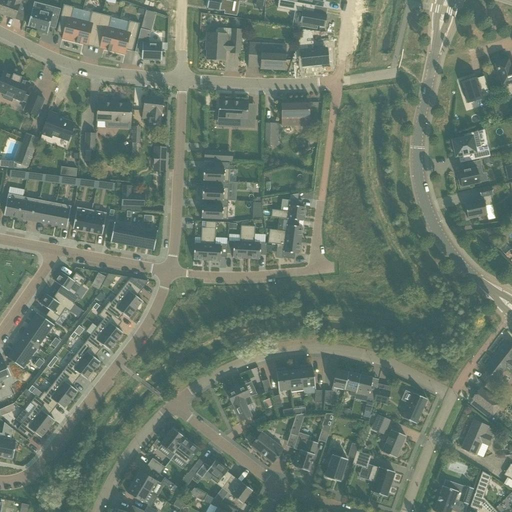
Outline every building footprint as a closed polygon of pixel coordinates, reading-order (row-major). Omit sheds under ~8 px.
[(0,0),(0,14),(14,19),(21,0),(10,0),(10,1),(6,0),(0,0)] [(208,0),(207,8),(230,13),(232,0),(245,3),(245,0),(208,0)] [(279,0),(278,0),(277,9),(302,13),(300,25),(315,27),(315,26),(325,28),(327,16),(314,14),(315,6),(279,0)] [(63,5),(56,33),(63,35),(62,39),(72,42),(78,20),(71,18),(74,8),(63,5)] [(49,27),(55,29),(60,9),(54,8),(52,15),(32,10),(28,27),(41,30),(40,32),(47,34),(49,27)] [(78,20),(72,42),(83,45),(87,46),(89,41),(94,43),(102,14),(92,12),(91,13),(82,11),(80,20),(78,20)] [(146,11),(140,29),(150,32),(154,20),(152,20),(154,13),(146,11)] [(102,14),(94,43),(100,44),(99,49),(103,50),(114,53),(120,30),(118,30),(109,28),(111,18),(111,17),(102,14)] [(120,30),(114,53),(125,55),(126,51),(132,52),(140,24),(129,21),(126,32),(120,30)] [(140,29),(135,52),(142,54),(141,60),(161,61),(162,44),(149,43),(150,32),(140,29)] [(239,54),(241,30),(232,30),(231,35),(207,34),(206,50),(207,50),(206,60),(225,61),(225,49),(230,49),(230,53),(239,54)] [(291,61),(301,61),(302,67),(328,64),(327,50),(306,52),(305,39),(312,39),(311,31),(301,30),(291,61)] [(260,69),(285,71),(286,54),(274,53),(275,45),(249,43),(248,68),(248,67),(260,67),(260,69)] [(511,68),(510,69),(507,61),(505,62),(504,60),(497,63),(498,65),(495,65),(498,72),(496,72),(498,79),(500,79),(502,85),(511,81),(511,68)] [(22,101),(27,103),(24,111),(37,116),(44,100),(31,94),(29,97),(25,95),(29,84),(20,80),(21,78),(13,75),(12,77),(3,73),(0,80),(0,92),(4,95),(3,99),(11,102),(13,98),(22,102),(22,101)] [(478,87),(476,78),(461,83),(468,104),(482,99),(482,98),(489,95),(486,85),(478,87)] [(161,121),(163,99),(144,97),(142,118),(148,119),(147,125),(160,127),(161,121)] [(248,103),(219,102),(218,118),(232,119),(232,127),(254,128),(255,120),(247,119),(248,103)] [(105,122),(105,127),(130,129),(130,123),(131,105),(98,103),(97,122),(105,122)] [(309,126),(309,119),(308,103),(281,103),(282,127),(309,126)] [(50,113),(42,134),(51,137),(52,135),(68,142),(74,124),(58,119),(58,116),(50,113)] [(273,143),(273,139),(273,124),(265,124),(265,143),(273,143)] [(133,143),(141,144),(141,126),(133,126),(133,143)] [(452,141),(454,152),(455,157),(458,157),(472,154),(474,160),(483,158),(489,157),(488,150),(481,151),(477,132),(464,135),(464,138),(452,141)] [(25,133),(21,145),(19,150),(32,155),(33,150),(38,138),(25,133)] [(94,151),(95,134),(86,133),(85,151),(94,151)] [(165,172),(166,148),(154,147),(153,172),(165,172)] [(204,152),(204,161),(225,162),(225,153),(204,152)] [(458,181),(460,189),(468,187),(468,186),(480,183),(478,175),(482,174),(479,161),(468,164),(469,170),(458,172),(460,180),(458,181)] [(203,168),(203,181),(214,182),(228,182),(236,183),(236,171),(229,171),(229,164),(215,163),(215,169),(203,168)] [(202,187),(202,200),(213,201),(228,201),(228,182),(214,182),(214,188),(202,187)] [(464,204),(465,206),(467,219),(487,215),(485,206),(491,205),(489,196),(493,196),(491,187),(478,190),(480,198),(481,201),(464,204)] [(123,208),(145,209),(145,197),(132,196),(133,188),(124,188),(123,208)] [(8,194),(4,216),(19,219),(23,197),(8,194)] [(34,214),(37,214),(39,201),(23,197),(19,219),(32,222),(34,214)] [(272,210),(271,218),(287,220),(299,221),(303,222),(305,208),(301,207),(302,201),(290,200),(288,212),(272,210)] [(56,204),(39,201),(37,214),(40,215),(38,223),(52,225),(56,204)] [(201,206),(201,219),(222,220),(227,220),(228,201),(213,201),(213,206),(201,206)] [(56,204),(52,225),(67,228),(71,207),(56,204)] [(87,232),(91,210),(77,208),(73,229),(87,232)] [(106,213),(91,210),(87,232),(102,235),(106,213)] [(269,230),(268,237),(300,241),(302,227),(298,227),(299,221),(287,220),(286,232),(269,230)] [(114,223),(110,243),(111,243),(121,245),(121,244),(125,226),(125,225),(115,223),(114,223)] [(121,244),(121,245),(132,247),(132,246),(135,228),(136,227),(125,225),(125,226),(121,244)] [(227,246),(227,254),(233,254),(232,258),(246,259),(248,226),(241,226),(240,235),(240,242),(228,242),(227,242),(227,246)] [(248,226),(246,259),(259,260),(260,256),(266,256),(266,244),(254,243),(255,227),(248,226)] [(132,246),(132,247),(142,249),(143,248),(146,230),(146,229),(136,227),(135,228),(132,246)] [(194,244),(193,261),(207,261),(209,228),(205,228),(201,228),(201,244),(194,244)] [(209,228),(207,261),(220,262),(221,257),(226,258),(227,254),(227,246),(227,242),(227,239),(215,238),(216,229),(209,228)] [(143,248),(142,249),(153,251),(157,231),(146,229),(146,230),(143,248)] [(268,237),(267,243),(284,246),(282,259),(294,260),(295,254),(299,255),(300,241),(268,237)] [(57,293),(70,302),(84,282),(75,275),(71,280),(61,273),(55,282),(61,287),(57,293)] [(102,284),(105,277),(98,273),(94,280),(102,284)] [(130,278),(117,296),(136,310),(142,302),(136,297),(148,282),(130,278)] [(56,323),(70,302),(57,293),(52,299),(46,295),(40,304),(49,311),(46,316),(56,323)] [(100,293),(96,298),(101,302),(105,297),(100,293)] [(109,302),(104,309),(121,323),(122,322),(119,320),(123,314),(129,319),(136,310),(117,296),(111,303),(109,302)] [(82,311),(75,305),(70,312),(78,317),(82,311)] [(103,320),(97,327),(116,342),(123,333),(117,329),(121,323),(104,309),(98,316),(103,320)] [(36,314),(29,324),(30,325),(45,336),(46,337),(54,326),(54,325),(36,313),(36,314)] [(85,331),(89,334),(95,326),(91,323),(85,331)] [(29,324),(21,335),(22,336),(38,347),(39,347),(46,337),(45,336),(30,325),(29,324)] [(97,327),(86,342),(99,352),(103,346),(109,351),(116,342),(97,327)] [(21,335),(13,346),(15,347),(30,358),(31,358),(39,347),(38,347),(22,336),(21,335)] [(86,342),(74,356),(93,371),(100,362),(94,358),(99,352),(86,342)] [(511,345),(507,342),(484,371),(496,380),(501,373),(502,374),(505,370),(511,375),(511,345)] [(70,350),(74,354),(80,349),(75,345),(70,350)] [(6,356),(6,357),(23,370),(24,369),(31,358),(30,358),(15,347),(13,346),(6,356)] [(74,356),(63,371),(76,381),(80,375),(86,380),(93,371),(74,356)] [(0,363),(0,385),(6,399),(12,397),(6,380),(10,379),(4,362),(0,363)] [(303,388),(315,387),(313,368),(312,368),(312,366),(304,367),(304,369),(300,370),(303,388)] [(278,391),(290,390),(288,371),(284,372),(284,369),(276,370),(276,373),(278,391)] [(303,388),(300,370),(288,371),(290,390),(291,393),(303,391),(303,388)] [(336,370),(332,387),(344,390),(348,372),(348,373),(336,370)] [(63,371),(52,386),(71,400),(77,392),(71,387),(76,381),(63,371)] [(348,372),(344,390),(345,390),(350,391),(349,396),(355,397),(356,393),(360,375),(348,372)] [(355,397),(354,400),(366,402),(367,400),(368,396),(372,378),(366,377),(367,374),(361,373),(361,375),(360,375),(356,393),(355,397)] [(39,383),(37,388),(46,392),(50,382),(38,377),(36,382),(39,383)] [(265,393),(271,392),(268,380),(262,382),(265,393)] [(232,405),(250,397),(244,385),(227,393),(226,393),(232,405)] [(36,396),(36,397),(53,410),(58,404),(64,409),(71,400),(52,386),(46,393),(44,392),(39,399),(36,396)] [(28,391),(26,389),(23,393),(28,397),(31,393),(28,391)] [(390,392),(376,389),(373,402),(387,405),(390,392)] [(405,391),(401,400),(408,403),(401,418),(416,424),(427,400),(412,393),(412,394),(405,391)] [(473,400),(486,410),(492,402),(480,392),(473,400)] [(282,407),(279,395),(273,397),(276,409),(282,407)] [(35,407),(29,415),(48,430),(55,421),(49,416),(53,410),(36,397),(30,404),(35,407)] [(250,397),(232,405),(240,421),(239,421),(240,422),(252,417),(252,416),(251,416),(247,406),(253,404),(250,397)] [(262,402),(265,410),(273,406),(270,398),(262,402)] [(366,402),(364,411),(365,411),(370,412),(371,413),(373,401),(367,400),(366,402)] [(5,408),(8,414),(15,410),(12,405),(5,408)] [(298,415),(296,415),(290,434),(297,437),(305,414),(298,415)] [(29,415),(17,430),(30,440),(35,434),(41,438),(48,430),(29,415)] [(377,415),(373,424),(387,429),(390,421),(377,415)] [(264,417),(253,421),(255,427),(266,423),(264,417)] [(473,422),(461,448),(476,455),(482,457),(494,431),(473,422)] [(5,423),(0,447),(0,456),(13,459),(16,443),(11,442),(13,430),(5,423)] [(326,443),(330,429),(323,427),(318,441),(326,443)] [(172,453),(183,438),(184,438),(173,429),(162,444),(161,445),(172,453)] [(391,430),(382,452),(396,459),(397,456),(398,457),(401,451),(400,451),(406,437),(391,430)] [(256,440),(254,439),(250,444),(252,445),(250,447),(272,464),(283,450),(261,433),(256,440)] [(198,449),(183,438),(172,453),(186,464),(190,460),(191,458),(198,449)] [(314,455),(317,444),(308,441),(305,452),(300,450),(294,467),(309,472),(314,455)] [(347,457),(354,459),(358,446),(352,443),(347,457)] [(332,456),(325,477),(340,482),(347,460),(341,458),(343,452),(330,447),(328,454),(332,456)] [(352,464),(362,467),(367,469),(368,465),(371,456),(356,452),(354,459),(352,464)] [(160,475),(165,468),(152,459),(147,466),(160,475)] [(222,488),(230,478),(232,476),(227,472),(228,471),(215,461),(209,468),(204,464),(196,474),(202,478),(207,471),(214,476),(211,480),(222,488)] [(188,474),(193,478),(200,468),(195,464),(188,474)] [(511,489),(511,465),(510,464),(504,475),(507,477),(503,484),(511,489)] [(379,468),(373,466),(368,481),(374,483),(371,492),(374,493),(373,495),(379,497),(380,495),(386,497),(394,473),(379,468)] [(139,472),(133,482),(150,492),(156,482),(157,482),(139,471),(139,472)] [(174,485),(164,478),(161,483),(170,490),(174,485)] [(241,503),(242,504),(252,491),(242,483),(241,484),(236,480),(235,482),(230,478),(222,488),(235,498),(233,500),(239,505),(241,503)] [(127,492),(127,493),(144,503),(147,506),(144,511),(157,511),(158,511),(149,507),(156,496),(150,492),(133,482),(127,492)] [(486,511),(480,506),(487,485),(478,482),(470,507),(474,511),(486,511)] [(434,511),(433,511),(450,511),(455,500),(459,501),(459,502),(467,505),(468,504),(467,504),(472,490),(473,490),(473,489),(464,486),(464,487),(462,494),(458,492),(442,486),(442,487),(434,511)] [(204,500),(204,499),(206,495),(199,491),(194,489),(189,494),(196,498),(197,496),(204,500)] [(206,495),(203,501),(210,504),(214,507),(217,501),(206,495)] [(174,503),(181,507),(184,501),(178,497),(174,503)]
